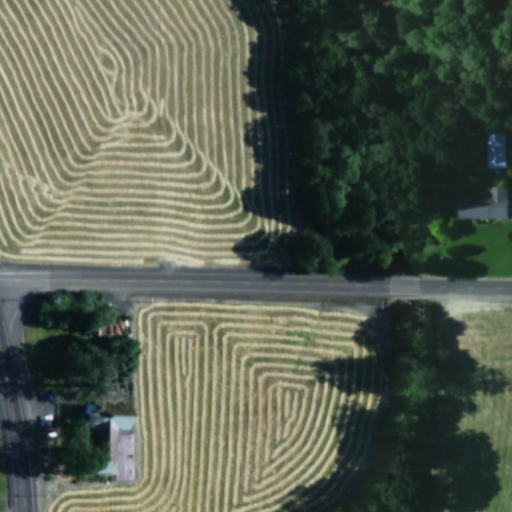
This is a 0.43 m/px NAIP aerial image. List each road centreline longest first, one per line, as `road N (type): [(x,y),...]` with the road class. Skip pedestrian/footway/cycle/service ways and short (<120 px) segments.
road 1 (tertiary): [(0,277),(511,285)]
road 2 (secondary): [(16,511),(0,381)]
